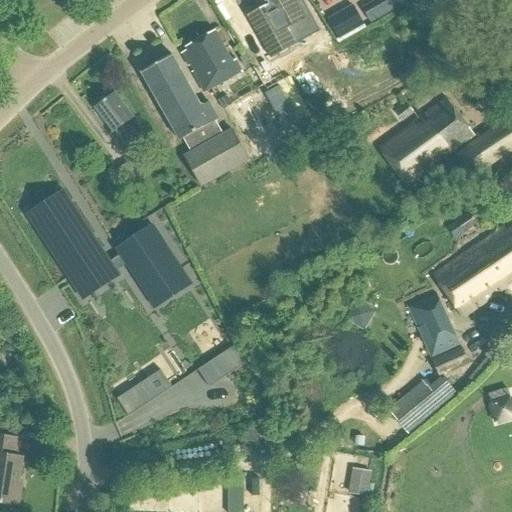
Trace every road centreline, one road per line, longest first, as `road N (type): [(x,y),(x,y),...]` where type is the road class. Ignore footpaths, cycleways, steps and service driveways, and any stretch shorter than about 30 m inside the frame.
road 1 (unclassified): [(83,511),(86,465),(68,376),(0,261)]
road 2 (unclassified): [(35,81),(142,0)]
